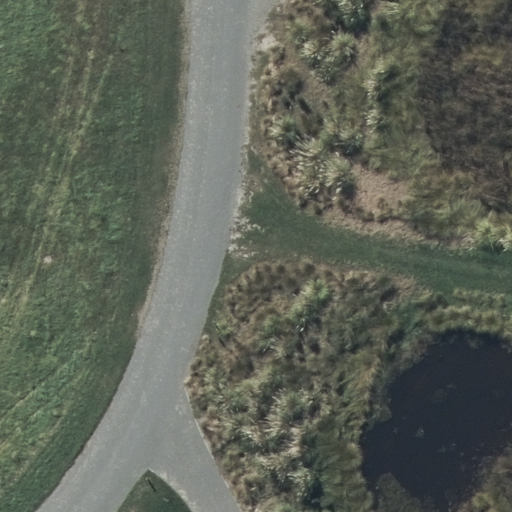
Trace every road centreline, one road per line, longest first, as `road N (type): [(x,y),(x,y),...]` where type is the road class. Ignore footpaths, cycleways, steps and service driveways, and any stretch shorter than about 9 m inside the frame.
road 1 (track): [(144,419),(177,398),(217,0)]
road 2 (track): [(511,272),(198,224)]
